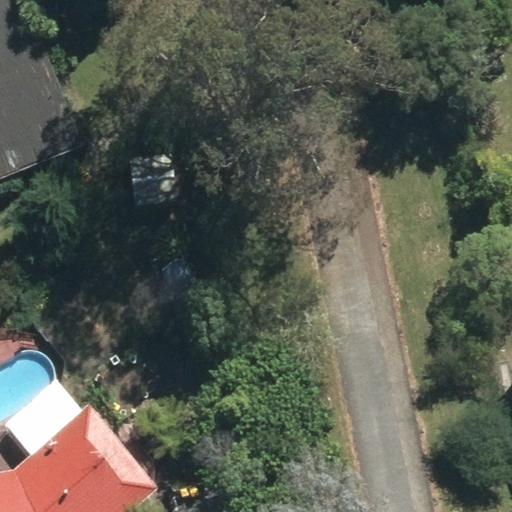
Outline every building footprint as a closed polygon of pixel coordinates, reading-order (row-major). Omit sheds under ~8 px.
[(0,0),(0,195),(76,164),(6,0),(0,0)] [(126,174),(130,217),(170,213),(167,172),(126,174)] [(215,299),(191,253),(155,272),(179,317),(215,299)] [(0,492),(0,511),(145,511),(151,507),(82,429),(7,492),(0,492)] [(192,495),(213,511),(215,511),(233,488),(210,470),(192,495)]
